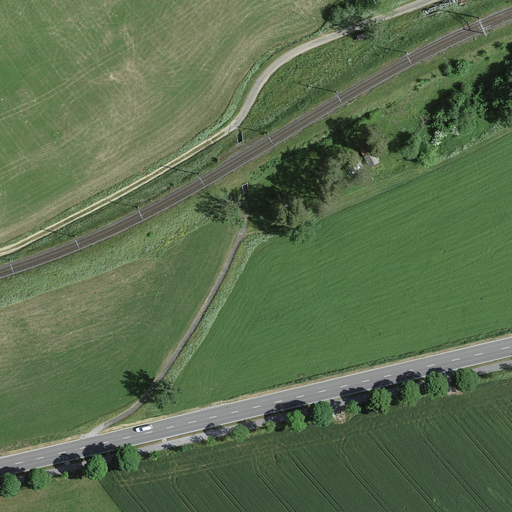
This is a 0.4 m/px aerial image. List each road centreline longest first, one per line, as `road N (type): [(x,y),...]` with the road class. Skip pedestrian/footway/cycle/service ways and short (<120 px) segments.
road 1 (primary): [(511,348),(0,467)]
road 2 (track): [(434,0),(280,60),(236,122),(137,185),(0,251)]
road 3 (track): [(238,233),(213,298),(167,376),(75,449)]
